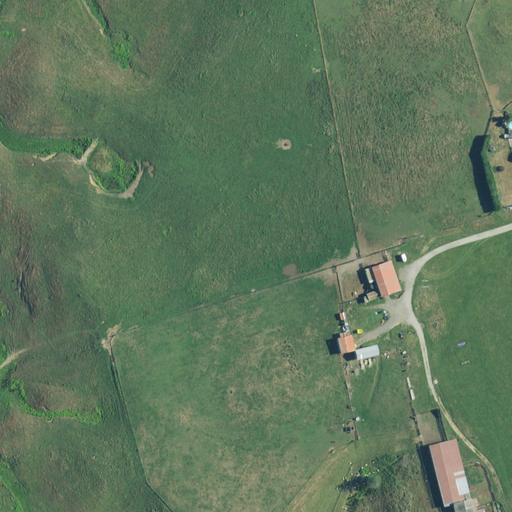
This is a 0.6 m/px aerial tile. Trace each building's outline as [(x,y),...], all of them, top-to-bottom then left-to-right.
[(497,149),(497,148),(497,146),(496,145),(495,144),(494,143),(492,143),(491,143),(490,144),(489,144),(488,146),(488,147),(488,149),(488,150),(489,151),(491,152),(492,152),(493,152),(495,151),(496,150),(497,149)] [(366,293),(368,300),(399,290),(390,261),(365,268),(372,291),(366,293)] [(339,334),(340,337),(338,338),(341,353),(353,350),(353,348),(355,348),(351,331),(339,334)] [(378,354),(376,344),(354,349),(357,359),(378,354)] [(474,511),(455,439),(428,446),(435,472),(434,473),(443,506),(452,504),(453,511),(483,511),(483,509),(474,511)]
